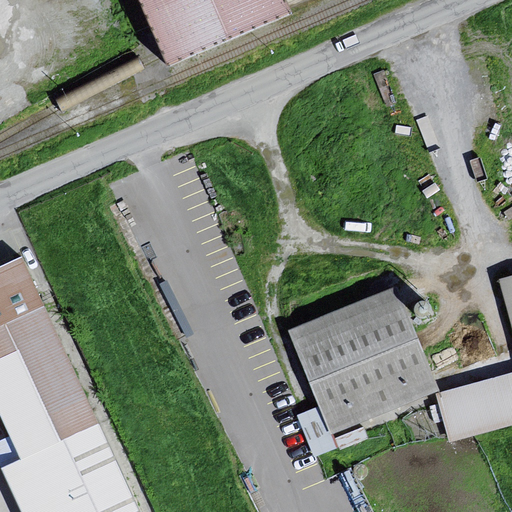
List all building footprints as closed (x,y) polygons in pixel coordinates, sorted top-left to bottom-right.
[(280,0),(131,0),(156,58),(161,69),(288,16),(283,4),(280,0)] [(511,279),(499,284),(511,332),(511,279)] [(398,290),(291,331),(331,434),(438,394),(398,290)] [(511,376),(438,394),(449,444),(511,429),(511,376)] [(318,457),(336,450),(318,407),(300,414),(318,457)]
